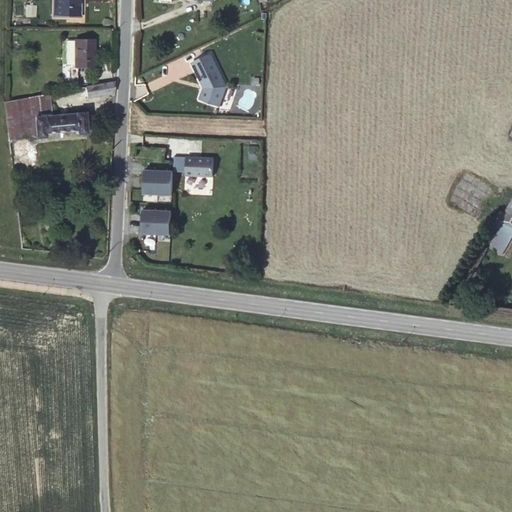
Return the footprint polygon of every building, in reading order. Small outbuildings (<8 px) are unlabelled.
[(56,0),(56,16),(79,16),(79,0),(56,0)] [(77,67),(77,40),(65,39),(64,86),(79,86),(79,67),(77,67)] [(95,40),(77,40),(77,67),(79,67),(95,67),(95,40)] [(202,81),(205,86),(200,99),(219,105),(227,86),(211,54),(193,62),(202,81)] [(88,99),(115,94),(115,81),(86,87),(88,99)] [(51,93),(5,100),(10,140),(37,137),(36,116),(53,114),(51,93)] [(78,134),(89,133),(88,111),(53,114),(36,116),(37,137),(37,138),(48,137),(48,133),(78,131),(78,134)] [(214,157),(186,156),(185,175),(213,175),(214,157)] [(157,170),(143,169),(142,193),(156,194),(157,170)] [(172,171),(157,170),(156,194),(171,194),(172,171)] [(502,212),(484,243),(503,254),(511,237),(511,201),(505,213),(502,212)] [(156,210),(141,209),(140,233),(155,234),(156,210)] [(170,210),(156,210),(155,234),(169,234),(170,210)]
